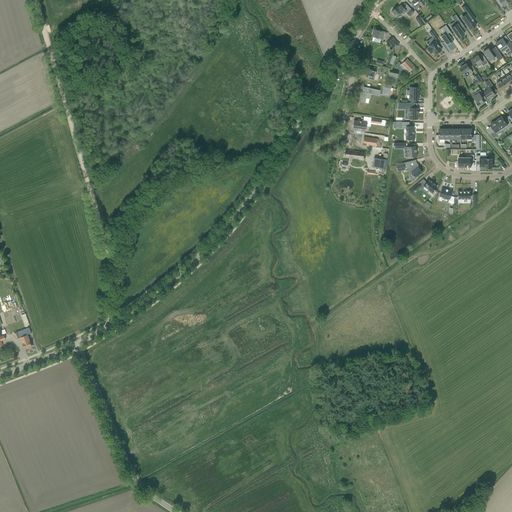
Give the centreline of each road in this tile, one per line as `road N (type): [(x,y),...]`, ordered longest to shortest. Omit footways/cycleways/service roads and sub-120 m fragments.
road 1 (tertiary): [(108,327),(183,273),(227,228),(345,44)]
road 2 (track): [(112,261),(35,0)]
road 3 (unclassified): [(172,511),(132,479),(77,346)]
road 4 (residential): [(430,119),(430,76),(510,19)]
road 5 (track): [(112,261),(126,228),(152,199),(180,174),(207,164)]
road 6 (residential): [(430,119),(430,152),(442,169),(463,177),(511,170)]
